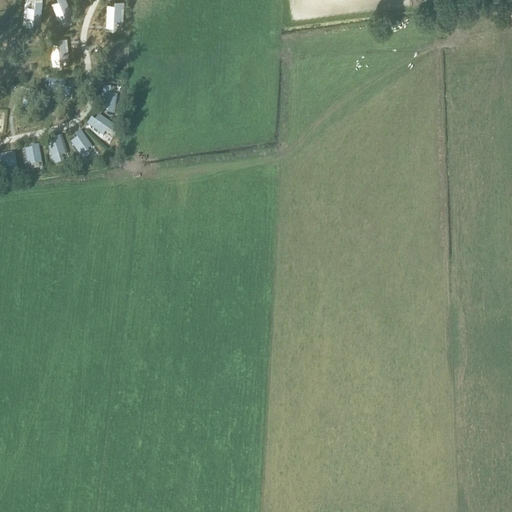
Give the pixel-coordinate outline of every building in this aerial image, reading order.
[(0,0),(0,16),(7,20),(16,0),(0,0)] [(76,19),(67,0),(49,0),(61,26),(76,19)] [(43,2),(28,1),(26,24),(42,25),(43,2)] [(124,6),(107,5),(106,26),(123,27),(124,6)] [(66,38),(50,40),(53,65),(69,64),(66,38)] [(59,78),(54,96),(78,105),(84,88),(63,81),(59,78)] [(119,88),(102,87),(99,114),(116,116),(119,88)] [(48,102),(28,109),(32,125),(54,117),(48,102)] [(119,126),(94,111),(85,127),(109,141),(119,126)] [(85,135),(73,144),(87,165),(99,156),(85,135)] [(63,141),(47,147),(55,171),(71,166),(63,141)] [(42,164),(37,145),(24,148),(28,167),(42,164)] [(0,172),(16,170),(13,153),(0,155),(0,172)]
